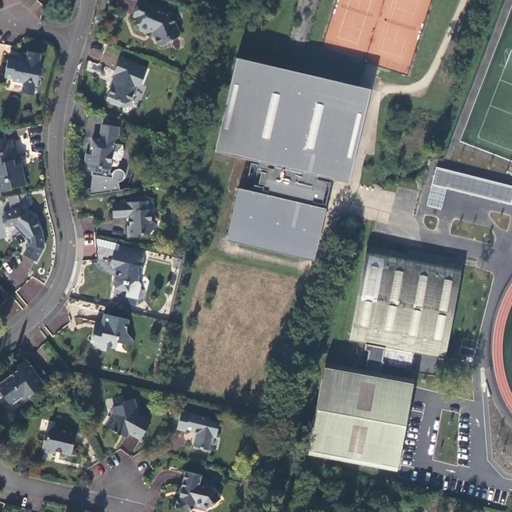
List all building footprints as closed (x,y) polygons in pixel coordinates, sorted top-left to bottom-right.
[(36,14),(42,3),(36,0),(28,0),(24,7),(36,14)] [(150,5),(140,2),(135,16),(138,18),(135,24),(142,27),(141,29),(150,32),(150,31),(154,33),(159,47),(160,46),(163,48),(168,46),(170,43),(179,40),(180,37),(173,14),(165,11),(166,10),(158,7),(158,8),(150,5)] [(27,61),(9,58),(6,76),(14,77),(14,80),(25,82),(23,89),(26,93),(31,94),(35,91),(36,84),(38,85),(42,64),(40,64),(42,54),(29,51),(27,61)] [(143,84),(147,74),(144,73),(146,66),(122,57),(115,73),(118,74),(117,77),(118,80),(116,85),(113,86),(107,100),(121,106),(123,101),(127,103),(132,100),(138,86),(143,84)] [(239,59),(238,58),(216,150),(261,161),(253,193),(239,189),(228,235),(315,256),(326,210),(322,209),(324,199),(329,177),(349,182),(371,90),(370,90),(369,95),(326,85),(327,81),(282,70),(281,73),(238,64),(239,59)] [(121,127),(104,124),(102,139),(94,138),(92,154),(88,154),(87,162),(93,170),(95,170),(94,174),(96,175),(93,194),(112,191),(113,182),(114,182),(116,182),(118,181),(119,180),(119,177),(119,176),(119,175),(118,174),(117,173),(116,172),(115,172),(114,172),(111,171),(112,168),(113,158),(122,159),(124,154),(125,149),(124,144),(115,142),(116,136),(119,136),(121,127)] [(0,141),(0,191),(13,189),(13,187),(26,184),(22,164),(23,164),(23,163),(18,164),(16,158),(19,157),(19,154),(18,154),(14,140),(16,140),(16,138),(0,141)] [(511,186),(437,167),(427,206),(441,210),(447,188),(511,204),(511,186)] [(138,201),(114,202),(115,216),(131,216),(132,226),(130,226),(130,237),(142,236),(142,233),(150,233),(158,223),(153,219),(152,212),(149,209),(148,200),(145,200),(145,196),(138,196),(138,201)] [(25,254),(37,260),(45,246),(43,231),(36,215),(21,207),(12,209),(12,210),(7,211),(4,216),(5,222),(10,225),(15,224),(15,225),(19,225),(20,225),(29,235),(30,245),(25,254)] [(414,387),(415,381),(381,376),(383,364),(412,370),(415,352),(439,357),(439,359),(443,360),(444,357),(445,358),(461,264),(367,247),(350,340),(366,344),(366,350),(369,351),(365,372),(326,365),(310,454),(398,470),(414,387)] [(145,257),(116,250),(112,265),(115,268),(118,269),(114,283),(117,287),(129,290),(131,284),(136,280),(139,281),(140,275),(143,274),(145,268),(143,265),(145,257)] [(130,318),(106,313),(104,323),(105,323),(104,329),(96,328),(93,340),(96,341),(96,344),(97,347),(106,349),(110,346),(111,344),(119,347),(120,340),(128,342),(131,333),(128,329),(130,318)] [(0,389),(0,394),(2,397),(5,395),(9,402),(12,405),(23,398),(24,399),(45,384),(28,359),(17,367),(19,371),(1,384),(3,387),(0,389)] [(2,397),(0,394),(0,400),(3,406),(9,402),(5,395),(2,397)] [(139,414),(135,399),(126,401),(124,404),(114,407),(115,413),(109,426),(115,429),(115,430),(118,432),(118,431),(122,433),(124,430),(129,433),(130,431),(142,438),(152,420),(141,414),(139,414)] [(211,418),(183,411),(179,429),(188,431),(188,428),(196,430),(198,433),(196,446),(209,450),(213,434),(217,435),(221,423),(211,421),(211,418)] [(77,432),(54,427),(50,428),(48,435),(46,435),(43,447),(44,450),(53,453),(57,450),(57,451),(58,449),(62,449),(62,452),(73,454),(77,432)] [(203,474),(187,471),(182,488),(184,488),(183,495),(181,495),(181,497),(176,501),(182,511),(188,511),(194,509),(196,501),(204,503),(208,508),(221,498),(215,488),(201,485),(203,474)] [(429,495),(425,511),(436,511),(440,497),(429,495)]
